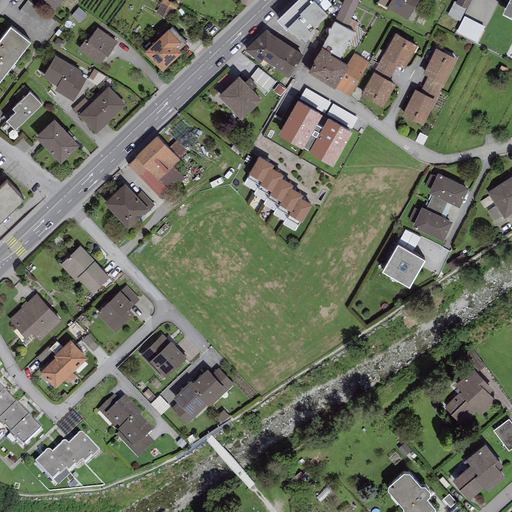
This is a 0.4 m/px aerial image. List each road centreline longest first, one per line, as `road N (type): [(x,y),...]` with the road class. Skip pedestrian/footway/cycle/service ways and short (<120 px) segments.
road 1 (residential): [(511,144),(433,157),(306,77),(304,46),(259,15)]
road 2 (primary): [(259,15),(66,200)]
road 3 (residential): [(0,344),(17,376),(57,411),(168,309)]
road 4 (residential): [(66,200),(168,309)]
